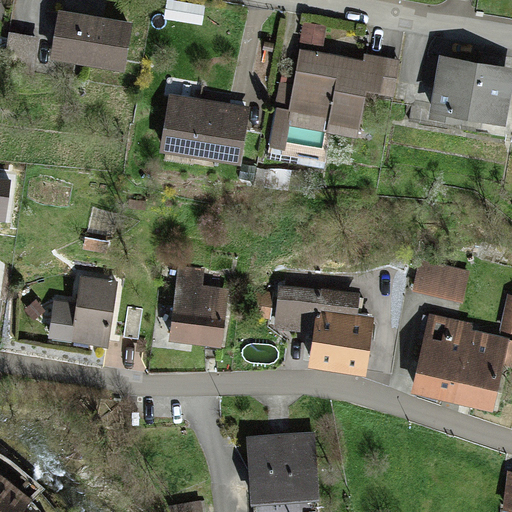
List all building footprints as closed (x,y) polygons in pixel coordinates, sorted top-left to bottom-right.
[(128,19),(62,9),(56,48),(122,58),(128,19)] [(37,37),(12,31),(5,65),(30,70),(37,37)] [(366,60),(302,49),(291,111),(362,123),(368,87),(394,91),(399,58),(367,53),(366,60)] [(497,60),(441,52),(434,102),(498,112),(504,77),(495,75),(497,60)] [(247,103),(173,92),(166,142),(240,153),(247,103)] [(288,137),(291,111),(280,110),(277,135),(288,137)] [(9,180),(0,178),(0,219),(4,220),(9,180)] [(466,277),(417,267),(412,289),(461,299),(466,277)] [(112,279),(82,276),(76,340),(106,343),(112,279)] [(179,276),(172,333),(221,339),(227,292),(200,289),(202,279),(179,276)] [(362,296),(284,282),(277,322),(321,330),(316,355),(362,363),(371,315),(359,313),(362,296)] [(511,297),(505,296),(500,329),(511,330),(511,297)] [(505,337),(428,320),(414,389),(490,405),(505,337)] [(312,431),(252,434),(254,494),(315,492),(312,431)] [(0,511),(32,511),(26,505),(46,482),(11,457),(3,466),(0,463),(0,511)]
